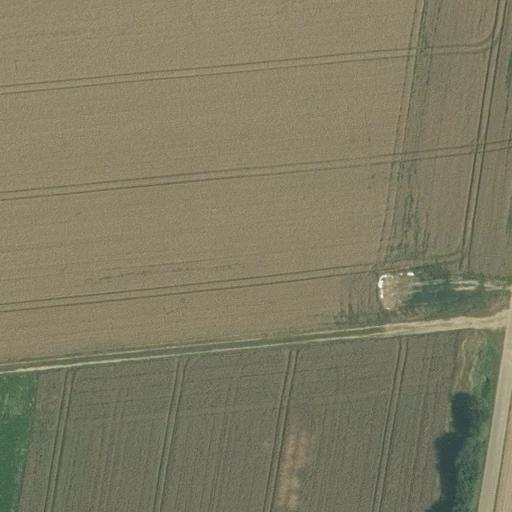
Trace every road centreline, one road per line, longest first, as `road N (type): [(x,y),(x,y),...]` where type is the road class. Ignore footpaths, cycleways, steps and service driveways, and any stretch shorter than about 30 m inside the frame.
road 1 (track): [(0,379),(511,326)]
road 2 (track): [(511,352),(486,511)]
